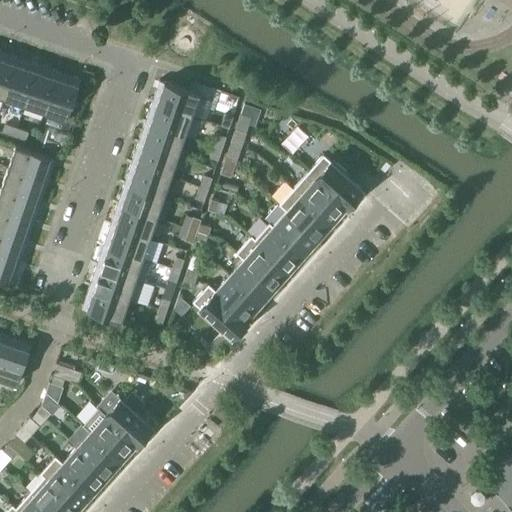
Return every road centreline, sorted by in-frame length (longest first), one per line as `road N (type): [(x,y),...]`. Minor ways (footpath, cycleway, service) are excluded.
road 1 (residential): [(109,511),(409,173)]
road 2 (residential): [(0,17),(131,62),(61,271)]
road 3 (unclassified): [(511,313),(391,449)]
